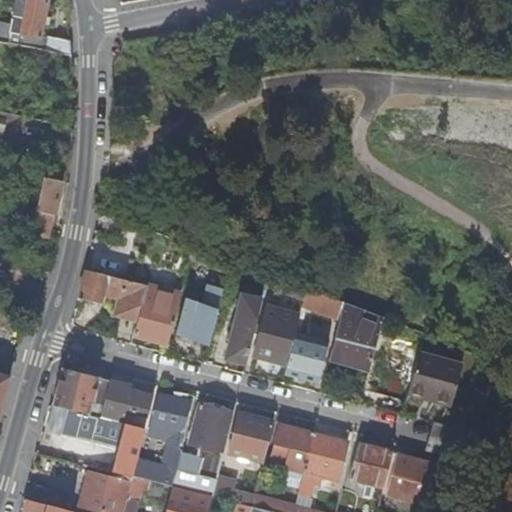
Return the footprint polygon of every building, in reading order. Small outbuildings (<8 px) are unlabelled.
[(6,33),(3,42),(11,44),(34,47),(45,49),(45,48),(41,47),(41,37),(49,1),(42,0),(28,0),(22,27),(9,25),(6,33)] [(45,48),(45,49),(70,53),(70,40),(48,36),(45,48)] [(43,177),(24,266),(34,268),(40,238),(41,238),(44,220),(52,222),(54,222),(63,182),(43,177)] [(52,222),(44,220),(41,238),(48,239),(52,222)] [(190,259),(227,273),(231,260),(193,246),(190,259)] [(113,316),(136,322),(146,285),(85,270),(78,298),(99,304),(102,295),(117,298),(113,316)] [(278,290),(281,279),(268,274),(265,285),(278,290)] [(203,343),(213,310),(217,311),(225,282),(209,278),(203,299),(197,298),(195,304),(185,301),(175,334),(203,343)] [(294,306),(301,308),(306,289),(289,282),(285,293),(297,297),(295,305),(294,306)] [(133,335),(167,344),(181,294),(146,285),(136,322),(133,335)] [(305,309),(340,316),(343,303),(306,289),(301,308),(299,317),(291,346),(286,366),(284,373),(317,382),(328,341),(310,337),(304,335),(299,334),(305,309)] [(283,302),(295,305),(297,297),(285,293),(283,302)] [(262,300),(242,294),(232,333),(229,345),(226,358),(245,364),(250,345),(254,330),(254,328),(262,300)] [(195,304),(197,298),(188,295),(185,301),(195,304)] [(368,370),(382,317),(343,303),(340,316),(334,339),(329,357),(334,358),(334,360),(368,370)] [(291,346),(299,317),(264,306),(258,329),(254,328),(254,330),(250,345),(253,346),(251,357),(255,358),(284,365),(286,366),(291,346)] [(307,326),(304,335),(310,337),(313,327),(307,326)] [(232,333),(226,332),(223,344),(229,345),(232,333)] [(371,384),(384,388),(382,394),(401,399),(410,366),(385,359),(389,343),(380,340),(377,350),(379,350),(371,384)] [(461,362),(418,351),(407,395),(450,406),(461,362)] [(279,383),(284,365),(255,358),(250,376),(279,383)] [(91,398),(103,401),(108,381),(60,369),(50,405),(64,409),(86,415),(91,398)] [(0,407),(9,378),(0,375),(0,407)] [(103,401),(99,418),(115,423),(117,415),(129,418),(130,414),(146,418),(151,398),(129,393),(131,387),(123,385),(123,383),(111,379),(110,382),(108,381),(103,401)] [(384,388),(371,384),(369,391),(382,394),(384,388)] [(188,403),(158,395),(147,435),(172,441),(177,443),(188,403)] [(195,458),(179,454),(178,458),(171,487),(176,489),(189,492),(210,497),(215,478),(221,454),(220,453),(230,413),(198,405),(188,445),(197,448),(195,458)] [(64,409),(57,435),(117,451),(112,472),(131,477),(134,466),(143,431),(115,423),(99,418),(86,415),(64,409)] [(227,454),(262,463),(272,424),(237,415),(227,454)] [(434,423),(431,434),(431,436),(453,442),(457,429),(434,423)] [(283,470),(301,475),(311,433),(278,425),(269,458),(270,458),(276,460),(274,466),(283,468),(283,470)] [(346,442),(311,433),(301,475),(310,477),(318,479),(336,484),(346,442)] [(427,450),(448,455),(453,442),(431,436),(429,442),(427,450)] [(179,454),(182,444),(177,443),(172,441),(168,455),(178,458),(179,454)] [(348,479),(383,488),(389,464),(391,454),(392,453),(357,444),(348,479)] [(134,466),(131,477),(150,482),(171,487),(178,458),(168,455),(163,474),(134,466)] [(394,465),(389,464),(383,488),(381,494),(398,499),(396,508),(410,511),(413,502),(423,505),(434,464),(397,455),(394,465)] [(301,475),(283,470),(279,486),(296,491),(297,490),(301,475)] [(122,511),(125,500),(131,477),(112,472),(111,478),(87,471),(77,507),(96,511),(122,511)] [(148,488),(150,482),(131,477),(125,500),(122,511),(134,511),(142,487),(148,488)] [(233,483),(215,478),(210,497),(234,504),(250,508),(253,498),(230,492),(233,483)] [(32,484),(28,500),(52,507),(56,491),(32,484)] [(206,511),(209,499),(210,497),(189,492),(176,489),(171,487),(165,509),(164,511),(206,511)] [(304,492),(297,490),(296,491),(294,501),(301,503),(304,492)] [(231,511),(234,504),(210,497),(209,499),(206,511),(231,511)] [(290,511),(292,508),(253,498),(250,508),(266,511),(290,511)] [(69,511),(67,511),(52,507),(28,500),(24,511),(69,511)]
